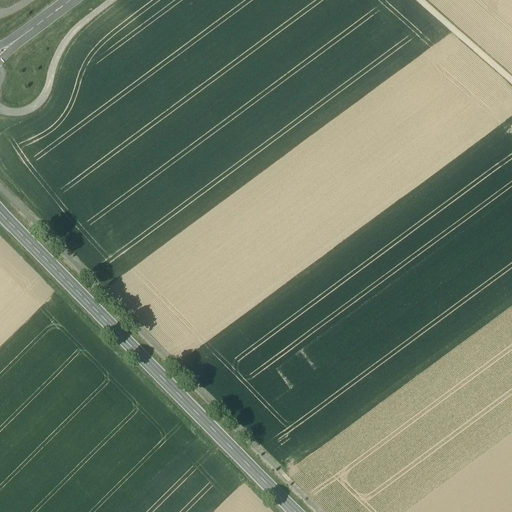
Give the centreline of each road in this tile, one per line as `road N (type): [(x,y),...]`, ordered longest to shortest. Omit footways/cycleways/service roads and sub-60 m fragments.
road 1 (secondary): [(294,511),(0,213)]
road 2 (track): [(114,0),(62,46),(44,98),(27,112),(0,110)]
road 3 (track): [(418,0),(511,81)]
